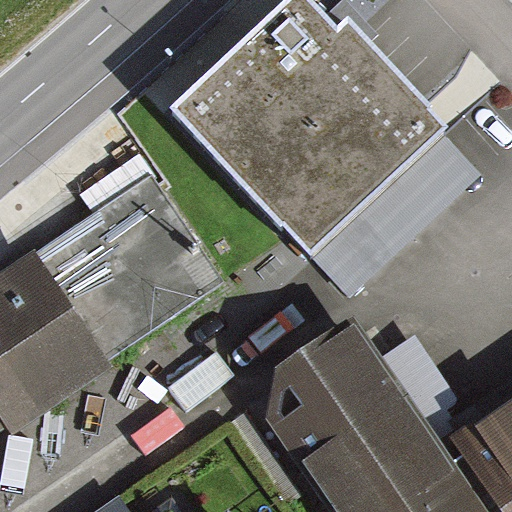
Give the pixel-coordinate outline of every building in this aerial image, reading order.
[(316,0),(308,0),(175,118),(315,275),(467,140),(364,25),(352,40),(316,0)] [(0,445),(233,295),(159,186),(0,286),(0,445)] [(495,511),(507,504),(463,439),(435,457),(350,333),(286,377),(279,421),(341,511),(495,511)] [(511,404),(463,439),(507,504),(511,511),(511,404)] [(231,511),(228,507),(220,511),(130,511),(119,496),(95,511),(231,511)]
